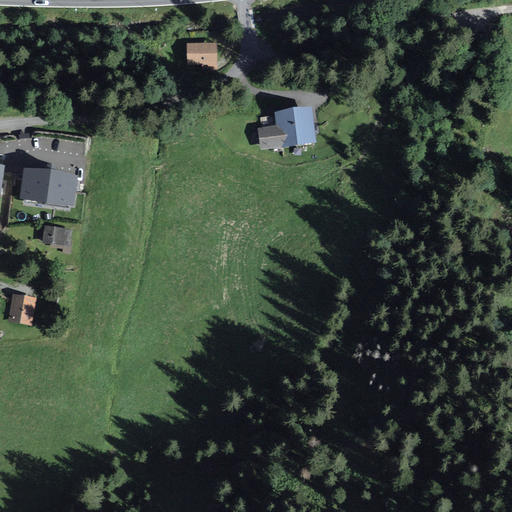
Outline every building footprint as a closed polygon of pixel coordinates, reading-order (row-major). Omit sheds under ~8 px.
[(186,73),(217,74),(218,45),(187,44),(186,73)] [(312,111),(260,118),(265,152),(317,144),(312,111)] [(77,183),(25,176),(21,204),(73,211),(77,183)] [(72,232),(44,229),(43,246),(70,249),(72,232)] [(10,323),(31,326),(35,302),(14,298),(10,323)]
